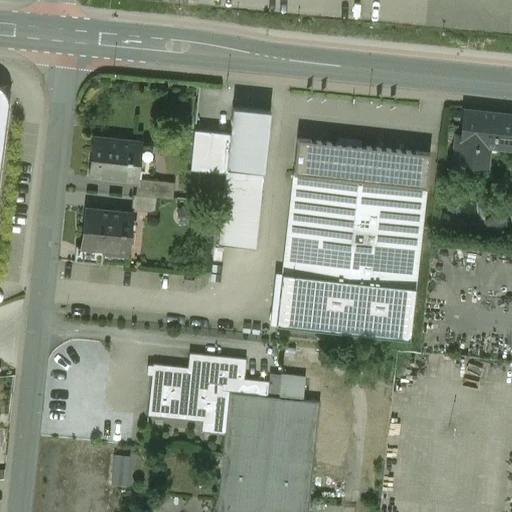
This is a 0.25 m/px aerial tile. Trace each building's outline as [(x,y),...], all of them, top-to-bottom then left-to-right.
[(0,88),(0,169),(8,104),(7,97),(4,91),(0,88)] [(270,111),(232,107),(229,134),(225,169),(226,169),(226,173),(262,177),(262,172),(263,172),(270,111)] [(511,115),(464,111),(461,137),(455,136),(452,164),(486,168),(485,178),(511,181),(511,171),(511,115)] [(229,134),(194,130),(189,170),(225,174),(225,173),(226,173),(226,169),(225,169),(229,134)] [(141,144),(92,139),(88,176),(137,181),(137,179),(141,144)] [(429,154),(296,140),(292,174),(426,188),(429,154)] [(226,173),(225,173),(225,174),(217,245),(255,249),(263,177),(226,173)] [(426,188),(292,174),(281,275),(414,289),(426,188)] [(174,183),(137,179),(137,181),(135,196),(156,198),(172,200),(174,183)] [(135,196),(132,196),(131,210),(154,213),(156,198),(135,196)] [(132,215),(85,210),(80,247),(80,248),(103,250),(128,253),(132,215)] [(103,250),(80,248),(80,247),(75,247),(74,262),(101,265),(103,255),(102,255),(103,250)] [(414,289),(281,275),(276,326),(409,340),(414,289)] [(187,368),(153,364),(148,414),(202,420),(201,432),(224,434),(225,434),(229,394),(267,398),(267,397),(268,382),(243,379),(246,359),(189,353),(187,368)] [(281,375),(269,374),(268,382),(267,397),(278,398),(281,375)] [(278,398),(303,401),(305,378),(281,375),(278,398)] [(267,398),(229,394),(225,434),(224,434),(215,511),(307,511),(319,403),(303,401),(278,398),(267,397),(267,398)] [(128,457),(114,455),(111,483),(125,484),(128,457)] [(346,494),(325,491),(323,503),(344,506),(346,494)]
